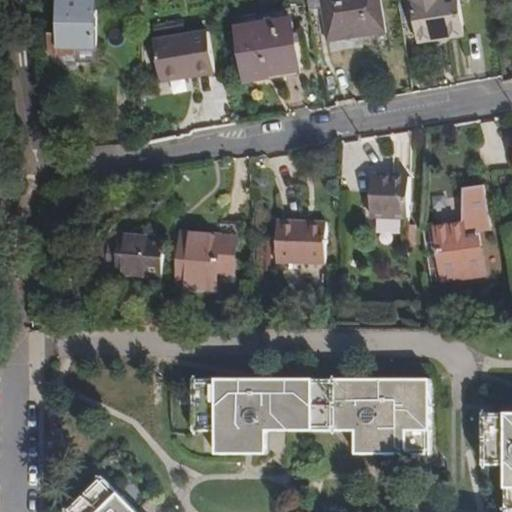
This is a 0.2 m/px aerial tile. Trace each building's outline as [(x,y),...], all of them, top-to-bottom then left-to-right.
[(308,0),(310,10),(325,7),(329,40),(383,33),(379,0),(308,0)] [(411,0),(417,42),(465,34),(460,0),(411,0)] [(59,35),(50,35),(49,50),(50,55),(66,55),(76,55),(76,63),(95,63),(97,11),(59,10),(59,35)] [(270,74),(300,69),(293,19),(237,29),(247,83),(271,78),(270,74)] [(197,72),(197,76),(216,73),(209,32),(157,41),(162,78),(197,72)] [(66,63),(76,63),(76,55),(66,55),(66,63)] [(301,75),(300,69),(270,74),(271,78),(271,80),(301,75)] [(163,82),(197,76),(197,72),(162,78),(163,82)] [(412,185),(374,182),(371,222),(409,225),(412,185)] [(462,223),(435,227),(443,281),(486,275),(480,232),(493,229),(487,185),(465,188),(462,223)] [(220,223),(219,237),(237,237),(238,224),(220,223)] [(324,227),(278,223),(276,262),(322,266),(324,227)] [(162,279),(166,238),(111,233),(110,250),(91,248),(88,291),(121,294),(123,276),(162,279)] [(217,273),(219,237),(185,233),(179,287),(215,290),(217,273)] [(237,237),(219,237),(217,273),(234,274),(237,237)] [(132,325),(158,326),(159,306),(133,304),(132,325)] [(430,380),(314,381),(313,430),(358,431),(358,454),(430,453),(430,380)] [(313,430),(314,381),(195,381),(195,431),(217,431),(217,454),(268,454),(268,431),(313,430)] [(511,415),(485,415),(485,465),(507,465),(507,488),(511,488),(511,415)] [(136,511),(103,478),(69,511),(136,511)]
